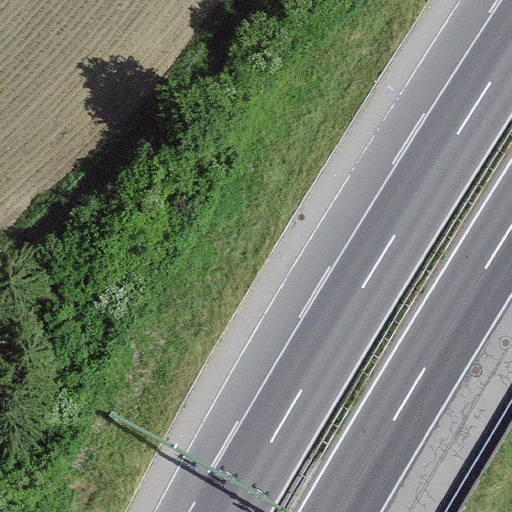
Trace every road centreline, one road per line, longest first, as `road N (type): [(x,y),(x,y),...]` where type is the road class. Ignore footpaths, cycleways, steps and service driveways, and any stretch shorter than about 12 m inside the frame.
road 1 (motorway): [(511,48),(228,511)]
road 2 (motorway): [(337,511),(511,220)]
